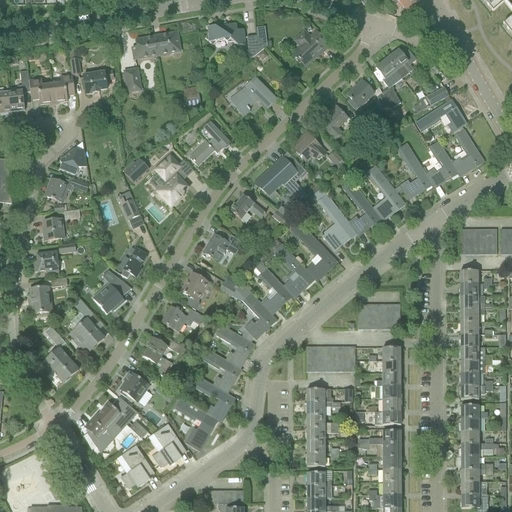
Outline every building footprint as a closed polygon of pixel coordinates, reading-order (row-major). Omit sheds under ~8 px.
[(392,9),(399,4),(403,0),(395,0),(389,5),(392,9)] [(403,0),(399,4),(402,8),(409,17),(402,22),(409,25),(420,16),(416,11),(422,6),(417,0),(403,0)] [(482,0),(492,12),(503,3),(500,0),(482,0)] [(391,9),(385,15),(391,18),(393,12),(391,9)] [(511,16),(503,24),(511,35),(511,16)] [(208,36),(205,40),(212,46),(216,42),(223,42),(227,45),(227,44),(233,43),(237,47),(245,46),(244,39),(243,30),(236,31),(235,25),(228,26),(224,23),(221,27),(218,31),(214,28),(207,29),(208,36)] [(264,28),(256,29),(257,37),(256,37),(257,41),(265,49),(267,48),(264,28)] [(299,49),(292,55),(305,68),(311,62),(310,61),(315,56),(316,58),(317,59),(324,52),(329,47),(316,33),(311,38),(310,39),(304,33),(297,40),(303,46),(299,49)] [(180,53),(179,50),(176,34),(156,38),(158,57),(180,53)] [(249,62),(265,49),(257,41),(256,37),(246,38),(249,62)] [(158,57),(156,38),(136,41),(137,49),(132,50),(134,61),(158,57)] [(263,51),(257,56),(262,62),(267,57),(263,51)] [(398,52),(387,61),(401,80),(413,71),(409,66),(416,62),(408,52),(402,57),(398,52)] [(74,61),(70,62),(72,77),(80,75),(78,61),(74,61)] [(387,61),(375,70),(384,81),(382,82),(387,89),(388,90),(392,88),(401,80),(387,61)] [(127,93),(140,90),(137,71),(124,73),(127,93)] [(18,93),(8,94),(10,113),(24,112),(22,94),(30,93),(29,82),(27,73),(19,74),(21,84),(21,87),(17,88),(18,93)] [(104,74),(83,77),(86,96),(99,94),(99,92),(106,91),(105,82),(113,81),(111,73),(104,74)] [(74,96),(72,77),(59,78),(60,85),(51,86),(53,105),(67,103),(67,97),(74,96)] [(29,82),(30,93),(31,102),(39,101),(39,106),(53,105),(51,86),(42,87),(41,80),(29,82)] [(267,109),(275,101),(255,81),(247,89),(233,100),(238,107),(236,108),(243,116),(248,112),(249,113),(250,112),(247,108),(258,100),(267,109)] [(362,82),(347,96),(352,101),(348,104),(355,112),(353,114),(356,117),(362,112),(359,108),(373,95),(373,94),(362,82)] [(182,90),(185,108),(200,106),(196,88),(182,90)] [(387,89),(381,94),(382,96),(383,96),(389,111),(400,105),(392,91),(393,90),(392,88),(388,90),(387,89)] [(442,89),(424,99),(429,108),(444,100),(448,98),(443,89),(442,89)] [(0,114),(10,113),(8,94),(8,92),(3,92),(4,95),(0,95),(0,114)] [(382,96),(376,99),(381,110),(387,108),(388,111),(389,111),(383,96),(382,96)] [(459,115),(451,101),(414,124),(421,134),(440,122),(444,129),(447,127),(452,134),(464,127),(457,117),(459,115)] [(420,104),(416,106),(420,113),(425,110),(420,104)] [(329,116),(320,125),(330,136),(331,135),(336,140),(342,134),(337,129),(347,120),(335,107),(328,115),(329,116)] [(357,119),(352,123),(360,132),(365,127),(357,119)] [(205,144),(189,159),(197,168),(214,152),(217,156),(223,150),(224,149),(226,150),(229,147),(228,146),(229,144),(209,123),(203,130),(213,141),(207,146),(205,144)] [(457,156),(459,159),(451,164),(458,176),(469,170),(470,172),(484,164),(464,132),(454,138),(463,152),(457,156)] [(299,146),(294,150),(300,157),(300,158),(301,159),(302,159),(305,162),(306,163),(311,158),(316,161),(316,160),(318,161),(325,155),(323,153),(319,149),(320,148),(306,134),(301,139),(303,142),(300,145),(299,144),(299,145),(299,146)] [(433,171),(425,176),(433,188),(443,181),(444,184),(457,176),(458,176),(451,164),(438,143),(428,150),(437,164),(439,163),(443,169),(435,174),(433,171)] [(433,188),(425,176),(406,145),(396,151),(412,175),(414,174),(417,180),(409,185),(407,182),(399,187),(406,199),(417,193),(419,195),(432,187),(432,188),(433,188)] [(59,162),(61,165),(59,171),(75,177),(78,170),(86,168),(84,152),(77,153),(74,150),(59,162)] [(334,152),(327,158),(332,164),(329,167),(332,170),(335,167),(337,165),(338,165),(341,161),(342,161),(334,152)] [(163,187),(156,193),(158,195),(157,196),(162,201),(163,200),(171,208),(184,196),(183,194),(188,190),(173,174),(180,168),(170,157),(155,171),(168,185),(164,189),(163,187)] [(270,173),(262,180),(272,191),(273,190),(279,197),(286,190),(300,205),(307,197),(295,184),(306,173),(291,157),(280,167),(277,165),(270,173)] [(123,174),(133,185),(149,171),(139,160),(123,174)] [(8,181),(10,161),(9,161),(9,162),(1,161),(0,162),(0,202),(2,203),(2,204),(11,205),(11,206),(12,206),(13,186),(4,185),(4,180),(8,181)] [(392,216),(405,206),(375,168),(366,174),(384,196),(386,195),(390,201),(382,207),(380,204),(373,210),(381,220),(390,213),(392,216)] [(51,180),(45,198),(60,203),(63,195),(65,196),(66,191),(70,193),(72,188),(70,188),(73,181),(69,179),(68,182),(65,181),(64,185),(51,180)] [(73,181),(70,188),(72,188),(85,193),(88,186),(73,181)] [(381,220),(373,210),(351,182),(347,185),(344,188),(342,189),(359,211),(361,210),(365,215),(358,221),(356,218),(348,224),(357,235),(366,228),(368,230),(381,220)] [(318,186),(311,193),(313,196),(321,190),(318,186)] [(348,224),(327,196),(322,189),(321,190),(313,196),(335,225),(328,230),(330,233),(323,239),(332,250),(342,242),(344,245),(356,235),(356,236),(357,235),(348,224)] [(234,205),(228,212),(241,221),(246,215),(248,211),(249,210),(253,205),(243,197),(235,206),(234,205)] [(123,200),(119,202),(120,204),(121,207),(124,212),(128,210),(132,220),(140,217),(133,201),(131,198),(124,201),(123,200)] [(257,208),(253,213),(260,219),(264,214),(257,208)] [(280,208),(277,212),(286,220),(290,215),(280,208)] [(79,212),(63,213),(64,221),(80,219),(79,212)] [(282,227),(287,220),(286,220),(277,212),(272,218),(282,227)] [(290,219),(284,225),(290,230),(295,225),(290,219)] [(61,220),(43,223),(45,233),(43,233),(44,242),(64,240),(61,220)] [(298,223),(289,231),(295,238),(296,237),(315,257),(317,255),(322,260),(314,267),(312,265),(305,271),(315,281),(324,273),(326,275),(337,264),(298,223)] [(214,237),(204,254),(205,255),(219,263),(225,251),(234,257),(242,244),(230,237),(226,244),(214,237)] [(59,255),(75,253),(74,245),(58,247),(59,255)] [(281,245),(280,247),(278,245),(271,251),(273,253),(292,274),(294,272),(299,277),(292,284),(289,282),(283,288),(292,298),(301,290),(303,292),(315,281),(305,271),(281,245)] [(121,275),(121,276),(127,280),(130,275),(135,278),(140,271),(138,270),(146,257),(136,251),(121,275)] [(56,254),(36,256),(37,264),(32,264),(33,274),(45,273),(45,276),(59,274),(56,254)] [(251,273),(251,275),(252,277),(253,279),(257,280),(258,278),(270,291),(271,289),(276,294),(269,301),(267,299),(260,305),(269,315),(270,315),(278,307),(280,309),(291,298),(292,298),(283,288),(266,270),(261,264),(260,265),(256,269),(251,273)] [(459,286),(477,286),(477,273),(459,273),(459,286)] [(192,274),(180,293),(190,299),(186,305),(195,311),(199,305),(197,303),(208,284),(192,274)] [(227,278),(224,284),(234,290),(237,284),(227,278)] [(67,279),(51,281),(52,289),(68,287),(67,279)] [(110,286),(93,301),(106,315),(115,308),(116,309),(124,302),(121,299),(130,291),(131,291),(117,280),(110,286)] [(220,290),(232,297),(235,291),(223,284),(220,290)] [(237,289),(233,296),(243,302),(242,303),(259,321),(253,326),(251,323),(244,329),(245,331),(253,339),(253,340),(263,331),(265,333),(276,322),(272,318),(272,317),(270,315),(269,315),(260,305),(250,295),(241,285),(237,289)] [(477,298),(477,286),(459,286),(459,299),(477,298)] [(49,288),(30,291),(31,306),(29,306),(30,316),(38,315),(38,319),(51,318),(50,313),(51,313),(49,288)] [(484,298),(477,298),(459,299),(459,311),(478,311),(484,311),(491,311),(491,306),(484,306),(484,298)] [(80,301),(73,307),(80,315),(86,321),(87,321),(93,316),(80,301)] [(176,332),(178,334),(184,324),(190,327),(193,322),(198,325),(202,318),(191,312),(187,318),(171,308),(161,324),(176,332)] [(484,316),(484,311),(478,311),(459,311),(460,324),(478,324),(481,324),(481,317),(484,316)] [(211,313),(208,319),(214,322),(217,316),(211,313)] [(76,330),(70,335),(75,341),(73,342),(79,349),(81,347),(86,353),(95,345),(97,346),(104,340),(97,333),(93,328),(87,321),(86,321),(76,330)] [(478,337),(478,324),(460,324),(460,337),(478,337)] [(221,327),(215,337),(237,350),(233,356),(230,354),(225,362),(237,369),(243,359),(246,360),(254,347),(250,344),(241,339),(221,327)] [(50,328),(43,334),(58,351),(59,350),(65,345),(50,328)] [(176,332),(172,338),(174,339),(178,341),(180,342),(182,339),(180,335),(178,334),(176,332)] [(478,350),(478,337),(460,337),(460,350),(478,350)] [(149,348),(143,357),(156,365),(157,364),(161,367),(156,374),(161,377),(162,378),(163,378),(164,378),(172,365),(164,361),(160,359),(166,348),(152,339),(147,346),(149,348)] [(168,349),(181,357),(184,351),(180,348),(179,348),(175,345),(172,343),(171,343),(168,349)] [(382,363),(400,362),(400,349),(382,349),(382,363)] [(58,351),(41,366),(49,375),(52,372),(56,368),(61,374),(57,378),(63,385),(78,372),(59,350),(58,351)] [(478,350),(460,350),(460,362),(478,362),(484,362),(492,362),(492,357),(484,357),(484,350),(478,350)] [(237,369),(225,362),(209,352),(203,362),(218,371),(219,369),(225,372),(220,381),(217,379),(212,387),(224,394),(230,384),(233,385),(241,372),(240,371),(237,369)] [(400,362),(382,363),(382,375),(400,375),(400,362)] [(478,362),(460,362),(460,375),(478,375),(484,375),(484,367),(492,367),(492,362),(484,362),(478,362)] [(127,380),(119,391),(121,392),(119,394),(126,399),(127,397),(137,404),(149,388),(148,387),(152,382),(138,371),(134,377),(129,374),(125,379),(127,380)] [(376,383),(374,383),(374,388),(400,388),(400,375),(382,375),(382,383),(376,383)] [(478,375),(460,375),(460,388),(478,388),(478,375)] [(224,394),(212,387),(197,378),(191,388),(211,400),(212,397),(218,401),(213,410),(210,408),(205,415),(217,423),(224,412),(226,414),(235,400),(227,396),(224,394)] [(400,401),(400,388),(374,388),(370,388),(370,394),(374,394),(374,400),(382,400),(382,401),(400,401)] [(478,388),(460,388),(460,401),(478,401),(478,396),(484,396),(484,394),(492,393),(497,393),(497,388),(492,388),(484,388),(478,388)] [(330,391),(324,391),(306,391),(306,404),(324,404),(330,404),(332,404),(332,400),(330,400),(330,391)] [(91,421),(85,429),(89,433),(87,435),(100,455),(137,414),(119,399),(118,400),(120,401),(119,402),(117,401),(112,408),(108,405),(98,417),(97,416),(91,421)] [(217,423),(205,415),(180,400),(174,410),(194,422),(195,420),(201,424),(196,432),(193,430),(184,444),(197,452),(201,445),(200,445),(206,435),(209,436),(217,423)] [(400,401),(382,401),(382,414),(400,414),(400,401)] [(324,404),(306,404),(306,417),(324,417),(324,409),(330,409),(330,404),(324,404)] [(487,414),(478,414),(478,407),(460,407),(460,420),(478,420),(487,420),(487,414)] [(376,414),(374,414),(374,427),(400,427),(400,414),(382,414),(376,414)] [(324,425),(324,417),(306,417),(306,430),(324,430),(324,429),(330,429),(330,430),(338,430),(338,424),(324,425)] [(478,433),(478,420),(460,420),(460,433),(478,433)] [(178,455),(184,451),(168,426),(153,436),(163,451),(152,458),(160,470),(167,466),(169,468),(176,463),(174,461),(180,457),(178,455)] [(324,430),(306,430),(306,443),(324,443),(324,435),(338,435),(338,430),(330,430),(330,429),(324,429),(324,430)] [(368,441),(363,441),(363,446),(376,446),(382,446),(400,446),(400,433),(382,433),(382,441),(376,441),(368,441)] [(478,433),(460,433),(460,446),(478,446),(478,445),(478,433)] [(324,443),(306,443),(306,456),(324,455),(324,443)] [(478,446),(460,446),(460,459),(478,459),(478,451),(492,450),(492,445),(484,445),(478,445),(478,446)] [(400,459),(400,446),(382,446),(382,459),(400,459)] [(146,476),(152,472),(135,447),(121,457),(131,472),(120,479),(128,492),(135,487),(137,490),(144,485),(142,482),(148,479),(146,476)] [(324,469),(324,455),(306,456),(306,469),(324,469)] [(400,459),(382,459),(382,471),(400,471),(400,459)] [(478,459),(460,459),(460,471),(478,471),(484,471),(484,466),(478,466),(478,459)] [(400,471),(382,471),(382,484),(400,484),(400,471)] [(484,471),(478,471),(460,471),(460,484),(478,484),(478,477),(492,477),(492,471),(484,471)] [(330,482),(324,482),(324,475),(306,475),(306,488),(324,488),(324,487),(330,487),(330,482)] [(400,497),(400,484),(382,484),(382,497),(400,497)] [(478,484),(460,484),(460,497),(478,497),(485,497),(486,497),(486,492),(478,492),(478,484)] [(331,500),(330,487),(324,487),(324,488),(306,488),(306,500),(324,500),(331,500)] [(377,497),(369,497),(369,502),(374,502),(374,510),(382,510),(400,510),(400,497),(382,497),(377,497)] [(478,497),(460,497),(460,510),(476,510),(475,511),(486,511),(487,505),(487,497),(486,497),(485,497),(478,497)] [(324,500),(306,500),(306,511),(330,511),(331,508),(324,508),(324,500)]
